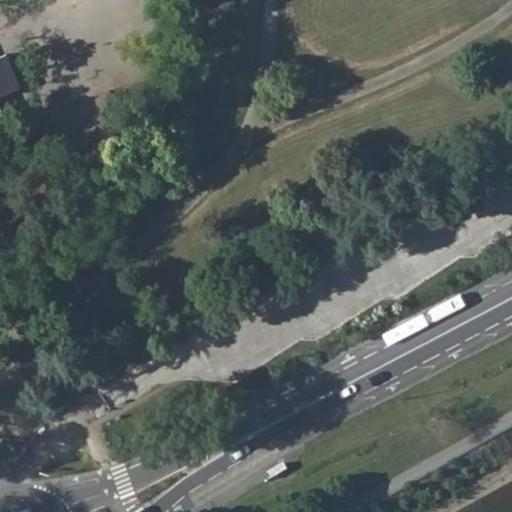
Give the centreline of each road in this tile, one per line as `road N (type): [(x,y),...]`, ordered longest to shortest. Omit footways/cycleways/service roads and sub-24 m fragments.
road 1 (primary): [(511,285),(185,455),(38,502)]
road 2 (primary): [(157,511),(313,411),(511,306)]
